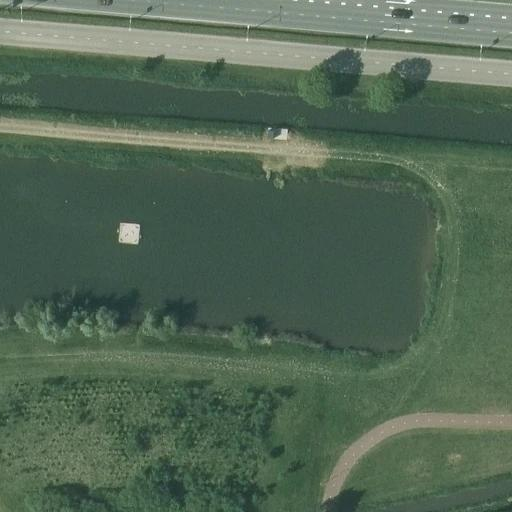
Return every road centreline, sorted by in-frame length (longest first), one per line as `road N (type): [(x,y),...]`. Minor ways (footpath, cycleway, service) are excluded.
road 1 (unclassified): [(0,33),(511,78)]
road 2 (secondary): [(128,0),(511,33)]
